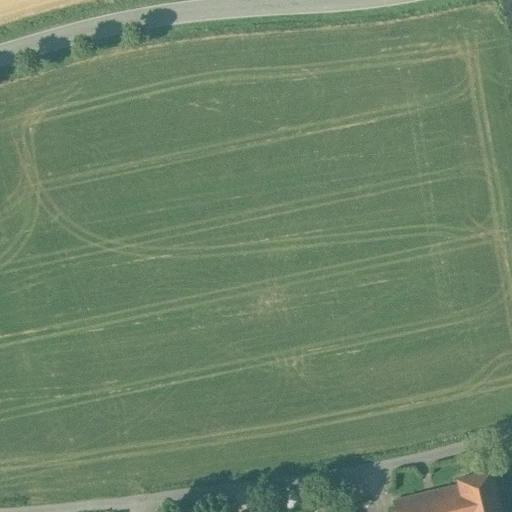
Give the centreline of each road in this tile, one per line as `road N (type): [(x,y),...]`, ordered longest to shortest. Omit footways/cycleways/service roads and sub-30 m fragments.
road 1 (residential): [(138,503),(367,471),(511,434)]
road 2 (tertiary): [(343,0),(190,12),(0,56)]
